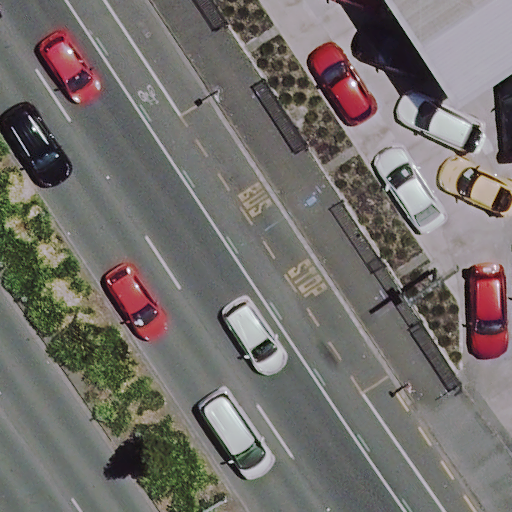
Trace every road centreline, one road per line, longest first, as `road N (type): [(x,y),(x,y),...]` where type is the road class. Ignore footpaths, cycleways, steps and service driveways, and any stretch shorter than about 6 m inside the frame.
road 1 (secondary): [(0,21),(332,511)]
road 2 (secondary): [(76,511),(0,402)]
